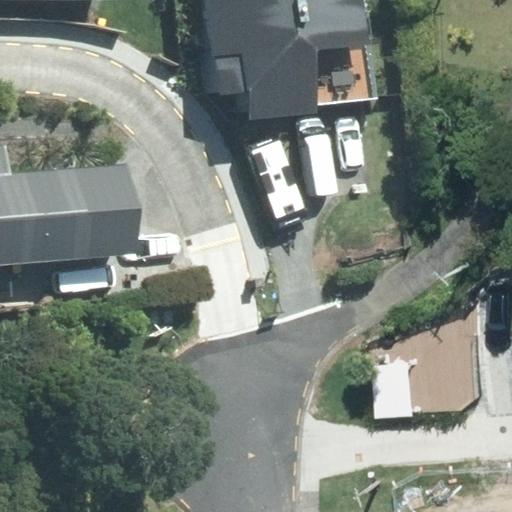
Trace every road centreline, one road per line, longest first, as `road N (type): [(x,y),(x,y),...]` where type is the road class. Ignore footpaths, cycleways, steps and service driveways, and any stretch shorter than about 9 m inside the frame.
road 1 (unknown): [(0,53),(49,54),(150,87),(206,184),(211,363)]
road 2 (residential): [(211,363),(233,511)]
